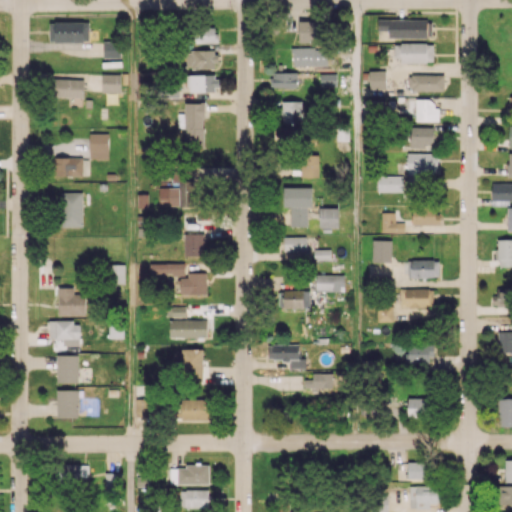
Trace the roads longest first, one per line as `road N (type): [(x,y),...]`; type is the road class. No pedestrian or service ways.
road 1 (residential): [(511,440),(0,444)]
road 2 (residential): [(469,0),(466,511)]
road 3 (residential): [(21,0),(18,511)]
road 4 (residential): [(245,0),(242,511)]
road 5 (residential): [(356,0),(0,3)]
